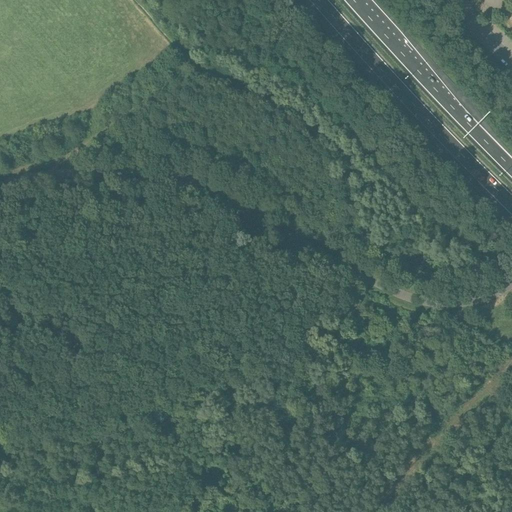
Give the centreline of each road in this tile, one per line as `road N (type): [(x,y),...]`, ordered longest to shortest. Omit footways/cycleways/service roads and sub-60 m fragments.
road 1 (unclassified): [(0,186),(45,175),(129,174),(216,198),(403,296),(466,304),(511,284)]
road 2 (trunk): [(318,0),(511,204)]
road 3 (trunk): [(511,167),(353,0)]
